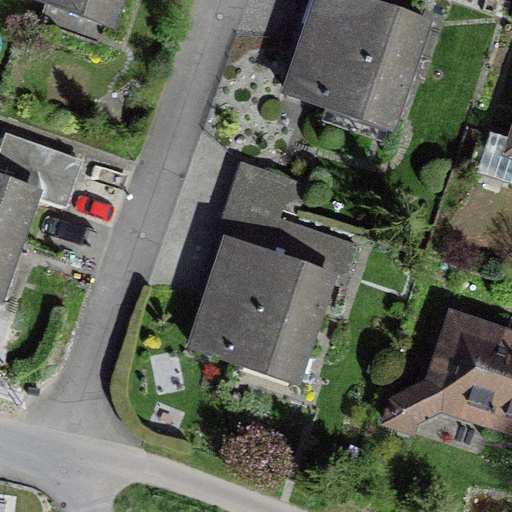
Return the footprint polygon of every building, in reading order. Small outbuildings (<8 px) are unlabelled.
[(35,0),(48,4),(49,0),(70,0),(115,15),(120,0),(35,0)] [(426,26),(348,0),(307,0),(299,23),(312,27),(288,96),(327,109),(331,98),(394,119),(409,74),(406,73),(412,57),(415,58),(426,26)] [(62,209),(79,162),(8,136),(0,159),(0,288),(2,289),(13,260),(10,259),(16,242),(19,243),(35,199),(62,209)] [(511,146),(510,153),(511,154),(502,182),(511,185),(511,146)] [(307,187),(242,165),(232,194),(297,216),(307,187)] [(276,232),(225,214),(204,276),(216,280),(193,350),(232,363),(236,351),(299,373),(309,344),(306,343),(312,326),(314,327),(329,283),(342,287),(356,246),(280,220),(276,232)] [(453,320),(428,397),(494,419),(492,425),(511,431),(511,346),(503,343),(505,337),(453,320)]
